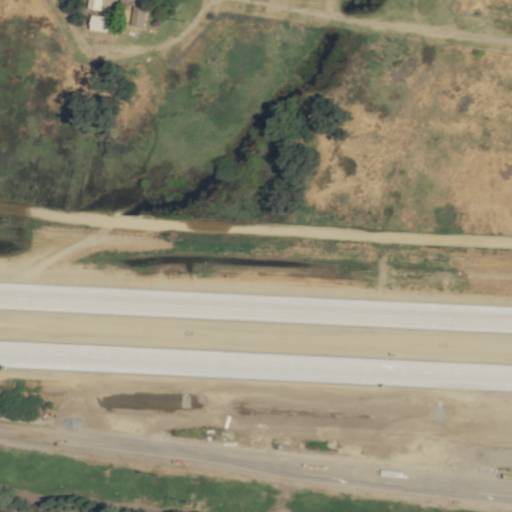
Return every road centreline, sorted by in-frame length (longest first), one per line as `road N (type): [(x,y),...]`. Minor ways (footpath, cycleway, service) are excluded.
road 1 (residential): [(0,430),(511,489)]
road 2 (primary): [(0,351),(511,376)]
road 3 (primary): [(511,320),(0,296)]
